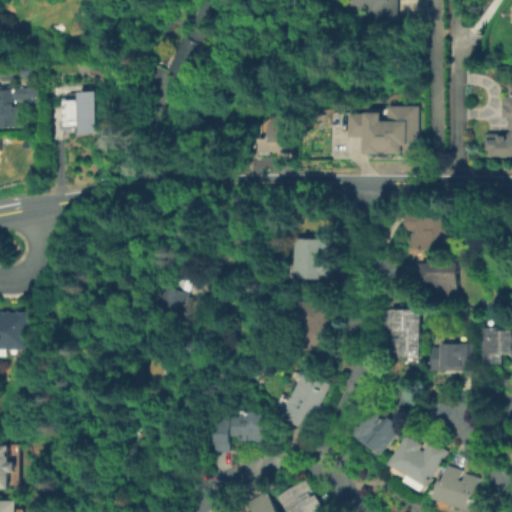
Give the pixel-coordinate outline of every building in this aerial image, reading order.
[(223,0),(205,43),(207,44),(194,79),(189,77),(184,90),(184,92),(166,85),(173,69),(168,67),(183,34),(186,35),(201,0),(223,0)] [(400,0),(400,20),(380,20),(380,10),(372,10),(372,3),(355,3),(355,0),(400,0)] [(0,41),(7,40),(8,47),(9,46),(11,60),(0,61),(0,41)] [(39,74),(22,76),(21,63),(37,60),(39,74)] [(511,153),(487,153),(487,130),(507,130),(511,126),(509,126),(510,113),(504,113),(505,102),(504,101),(504,95),(506,93),(506,91),(509,91),(508,79),(511,79),(511,153)] [(37,85),(2,88),(2,85),(0,85),(0,126),(20,125),(18,101),(38,99),(37,85)] [(96,91),(99,130),(84,132),(83,124),(67,126),(65,104),(82,103),(81,92),(96,91)] [(420,113),(420,148),(369,148),(369,133),(350,133),(350,111),(369,111),(369,107),(386,107),(386,113),(389,113),(389,103),(420,103),(420,113)] [(288,116),(288,153),(277,153),(277,150),(269,150),(269,153),(257,153),(257,136),(266,136),(266,116),(288,116)] [(411,247),(411,233),(416,233),(416,229),(404,229),(404,213),(452,213),(452,247),(411,247)] [(330,252),(330,276),(293,275),(295,235),(326,237),(326,251),(330,252)] [(457,262),(457,295),(434,296),(434,281),(418,281),(418,262),(457,262)] [(189,291),(180,320),(170,317),(175,298),(167,296),(170,285),(189,291)] [(306,343),(332,344),(334,304),(307,302),(306,343)] [(0,345),(0,309),(5,309),(5,308),(13,308),(13,309),(21,309),(21,307),(33,307),(33,309),(34,309),(36,344),(0,345)] [(421,308),(421,354),(392,354),(392,326),(383,326),(383,308),(421,308)] [(511,352),(502,352),(503,362),(484,362),(484,327),(501,326),(501,328),(511,328),(511,352)] [(476,343),(476,368),(432,368),(432,346),(443,346),(443,342),(476,343)] [(156,353),(174,358),(167,382),(149,376),(156,353)] [(323,405),(320,413),(316,411),(310,425),(283,413),(302,370),(329,382),(320,403),(323,405)] [(353,429),(371,404),(388,417),(390,415),(403,425),(383,452),(353,429)] [(229,413),(236,414),(236,408),(263,408),(263,441),(247,440),(247,437),(236,437),(236,433),(229,432),(229,448),(213,448),(214,408),(229,408),(229,413)] [(153,419),(145,443),(130,438),(138,414),(153,419)] [(419,448),(423,450),(430,439),(448,450),(427,485),(390,462),(406,434),(422,444),(419,448)] [(0,444),(8,444),(8,461),(14,461),(14,469),(8,469),(8,486),(0,486),(0,444)] [(459,476),(476,482),(468,508),(434,496),(439,478),(442,479),(446,466),(461,470),(459,476)] [(305,479),(314,494),(316,493),(324,506),(313,511),(290,511),(289,510),(288,511),(279,495),(305,479)] [(279,511),(252,511),(254,511),(248,501),(266,490),(279,511)]
